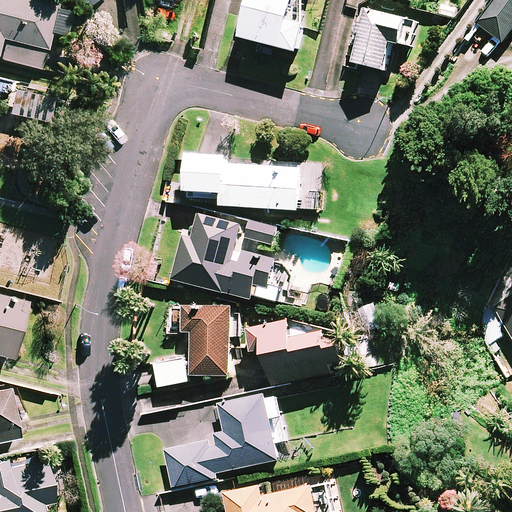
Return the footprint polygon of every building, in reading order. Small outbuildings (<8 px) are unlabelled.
[(67,6),(44,0),(0,0),(0,56),(36,66),(47,30),(60,33),(67,6)] [(303,0),(250,0),(241,37),(298,52),(305,23),(302,23),(303,0)] [(511,0),(497,0),(479,24),(503,43),(511,31),(511,0)] [(416,21),(366,9),(353,63),(385,70),(391,42),(410,46),(416,21)] [(8,88),(4,112),(59,121),(63,97),(8,88)] [(226,156),(189,154),(187,190),(221,192),(221,206),(317,211),(320,165),(226,161),(226,156)] [(278,225),(250,221),(247,239),(275,244),(278,225)] [(240,232),(210,225),(204,248),(182,242),(174,280),(253,299),(256,285),(270,288),(277,257),(244,250),(241,262),(234,260),(240,232)] [(0,353),(9,355),(23,296),(0,290),(0,353)] [(511,294),(496,305),(485,304),(480,330),(490,355),(500,349),(495,341),(502,336),(503,321),(511,335),(511,294)] [(233,306),(183,306),(183,331),(192,331),(192,375),(232,376),(233,306)] [(292,336),(289,320),(268,324),(248,328),(252,351),(266,349),(272,385),(331,374),(329,364),(344,361),(340,336),(326,339),(324,330),(292,336)] [(186,357),(156,361),(159,386),(189,382),(186,357)] [(0,385),(0,439),(16,436),(6,384),(0,385)] [(276,392),(221,404),(227,437),(167,450),(175,486),(218,477),(217,473),(280,459),(277,444),(287,442),(276,392)] [(0,511),(40,511),(38,501),(48,500),(40,454),(0,460),(0,511)] [(336,511),(330,479),(317,482),(315,473),(273,481),(275,490),(264,493),(262,485),(226,492),(229,511),(336,511)]
